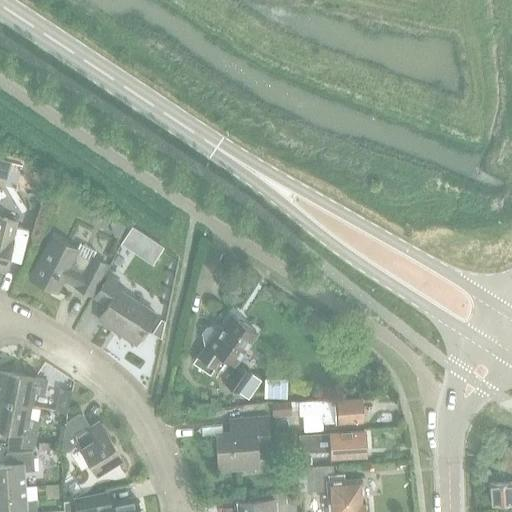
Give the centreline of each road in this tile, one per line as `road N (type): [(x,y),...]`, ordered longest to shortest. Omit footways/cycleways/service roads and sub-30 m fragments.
road 1 (secondary): [(503,335),(0,6)]
road 2 (residential): [(449,417),(436,384),(369,325),(0,82)]
road 3 (residential): [(178,511),(169,466),(121,388),(65,334),(0,309)]
